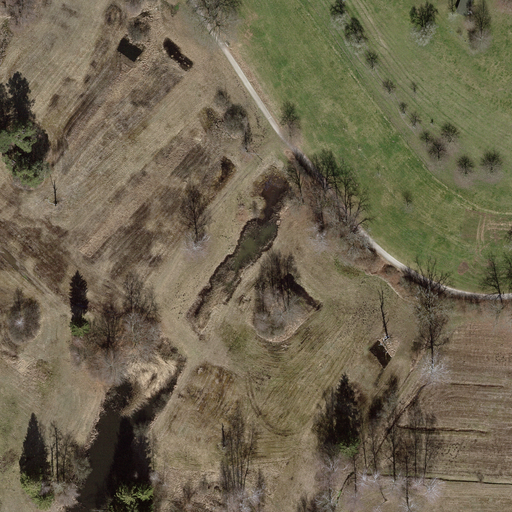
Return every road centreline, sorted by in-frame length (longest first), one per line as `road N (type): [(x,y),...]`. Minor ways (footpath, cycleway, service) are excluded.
road 1 (track): [(511,298),(455,294),(368,240),(274,125),(194,0)]
road 2 (track): [(0,249),(84,326),(129,332),(185,243),(284,137)]
